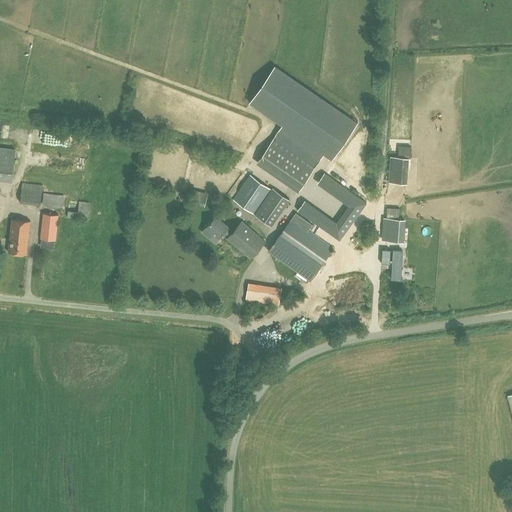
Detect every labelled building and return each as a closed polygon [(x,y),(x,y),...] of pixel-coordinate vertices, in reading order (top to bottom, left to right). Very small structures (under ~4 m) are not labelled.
[(283,123),(271,140),(258,160),(299,189),(324,152),(332,158),(356,123),(274,66),(250,101),(283,123)] [(0,146),(0,178),(12,180),(16,148),(0,146)] [(409,176),(409,166),(395,166),(394,176),(409,176)] [(324,172),(317,183),(348,206),(336,223),(305,200),(297,211),(340,241),(347,230),(359,213),(367,203),(324,172)] [(233,198),(254,213),(271,188),(250,174),(233,198)] [(20,202),(40,205),(42,184),(22,182),(20,202)] [(288,199),(271,188),(254,213),(270,224),(288,199)] [(195,189),(191,203),(205,206),(208,192),(195,189)] [(43,193),(42,205),(62,207),(63,195),(43,193)] [(89,202),(69,199),(67,217),(87,219),(89,202)] [(59,214),(43,212),(40,238),(56,240),(59,214)] [(333,247),(308,229),(312,224),(295,212),(268,250),(310,280),(333,247)] [(206,226),(202,231),(210,237),(215,242),(219,237),(223,232),(228,236),(227,237),(251,257),(265,241),(241,221),(233,231),(228,227),(229,225),(216,214),(206,226)] [(26,253),(30,220),(12,218),(8,252),(26,253)] [(382,240),(403,241),(404,219),(383,218),(382,240)] [(403,248),(393,247),(391,275),(401,276),(403,248)] [(257,259),(264,265),(273,256),(266,250),(257,259)] [(248,282),(245,299),(279,304),(281,287),(248,282)]
